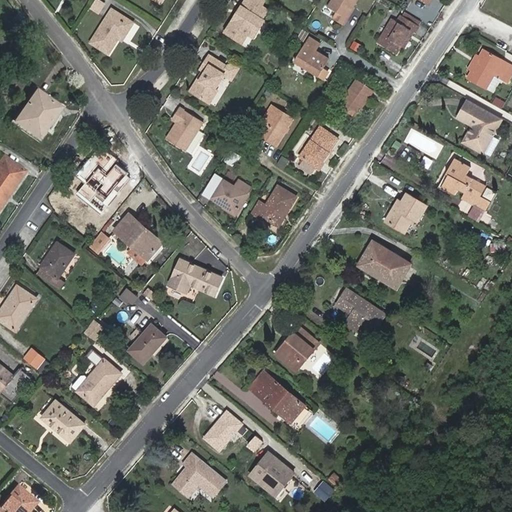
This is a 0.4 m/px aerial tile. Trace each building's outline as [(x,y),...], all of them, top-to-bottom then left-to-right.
[(98,0),(97,0),(92,9),(101,15),(107,5),(98,0)] [(250,0),(246,0),(225,33),(242,44),(248,35),(254,38),(264,21),(262,20),(268,11),(262,7),(250,0)] [(333,19),(343,24),(354,7),(358,0),(331,0),(328,7),(337,12),(333,19)] [(410,3),(406,11),(421,18),(425,10),(410,3)] [(91,43),(109,54),(119,39),(123,41),(134,22),(112,9),(91,43)] [(403,16),(417,24),(419,26),(422,21),(406,11),(403,16)] [(398,21),(393,18),(378,43),(398,54),(412,30),(417,32),(420,26),(419,26),(417,24),(403,16),(402,15),(398,21)] [(310,36),(295,62),(319,76),(330,59),(317,51),(322,44),(310,36)] [(352,41),(349,49),(358,52),(361,44),(352,41)] [(484,49),(480,56),(468,78),(488,89),(495,75),(502,78),(510,64),(484,49)] [(193,92),(211,103),(217,92),(215,91),(225,75),(232,80),(239,69),(234,65),(226,66),(209,55),(205,62),(210,65),(193,92)] [(358,79),(339,106),(356,117),(374,90),(358,79)] [(36,91),(15,121),(39,138),(60,107),(36,91)] [(490,103),(500,109),(504,101),(494,96),(490,103)] [(484,153),(485,152),(492,156),(500,140),(493,136),(503,119),(468,100),(458,118),(472,125),(463,142),(484,153)] [(167,139),(186,151),(204,123),(185,111),(185,110),(181,107),(172,120),(176,123),(167,139)] [(293,119),(276,108),(259,135),(277,146),(293,119)] [(318,168),(319,169),(339,138),(321,127),(300,156),(304,159),(300,165),(313,174),(318,168)] [(229,147),(235,137),(228,132),(221,142),(229,147)] [(401,144),(396,141),(392,146),(397,150),(401,144)] [(231,150),(224,160),(224,161),(232,165),(238,154),(231,150)] [(0,207),(26,171),(4,156),(0,161),(0,207)] [(283,156),(278,164),(285,168),(289,160),(283,156)] [(467,175),(471,166),(455,158),(447,173),(449,174),(442,187),(456,195),(459,189),(465,193),(462,199),(475,206),(480,195),(486,184),(467,175)] [(92,211),(119,188),(102,169),(76,193),(92,211)] [(204,194),(211,198),(223,179),(216,175),(204,194)] [(235,186),(223,179),(211,198),(235,213),(251,187),(240,180),(235,186)] [(267,205),(260,201),(252,213),(261,218),(262,216),(277,225),(287,210),(289,211),(298,196),(279,185),(267,205)] [(386,221),(405,233),(413,219),(418,222),(428,206),(407,193),(398,209),(394,207),(386,221)] [(480,195),(475,206),(486,211),(491,201),(480,195)] [(481,221),(486,211),(475,206),(470,216),(481,221)] [(130,213),(114,231),(148,260),(162,245),(150,235),(152,232),(130,213)] [(98,252),(106,243),(99,237),(91,246),(98,252)] [(412,264),(374,240),(359,265),(364,268),(366,265),(399,285),(412,264)] [(58,243),(38,272),(60,287),(62,282),(59,280),(75,254),(58,243)] [(215,295),(223,277),(180,258),(170,285),(188,293),(191,286),(215,295)] [(38,298),(18,285),(0,312),(0,319),(16,330),(38,298)] [(133,305),(139,297),(128,288),(120,298),(128,304),(130,302),(133,305)] [(387,315),(347,288),(336,304),(350,315),(348,319),(373,336),(387,315)] [(94,342),(104,328),(92,319),(82,333),(94,342)] [(168,337),(153,324),(130,350),(144,363),(168,337)] [(292,341),(279,356),(297,372),(320,344),(300,326),(289,338),(292,341)] [(93,348),(86,356),(99,366),(89,378),(78,391),(95,405),(122,373),(93,348)] [(33,349),(25,359),(36,368),(44,359),(33,349)] [(30,378),(20,371),(15,376),(0,363),(0,392),(11,401),(30,378)] [(250,387),(258,394),(272,377),(264,370),(250,387)] [(78,391),(89,378),(85,375),(81,375),(72,386),(78,391)] [(306,406),(272,377),(258,394),(280,413),(284,408),(296,418),(306,406)] [(57,400),(42,417),(72,441),(86,424),(57,400)] [(228,411),(206,438),(220,451),(243,424),(228,411)] [(199,485),(214,497),(227,481),(193,453),(184,463),(188,467),(173,484),(190,497),(199,485)] [(328,478),(335,485),(341,479),(334,472),(328,478)] [(316,493),(325,502),(336,490),(324,480),(318,486),(320,488),(316,493)] [(28,511),(37,502),(18,486),(0,507),(0,511),(28,511)]
